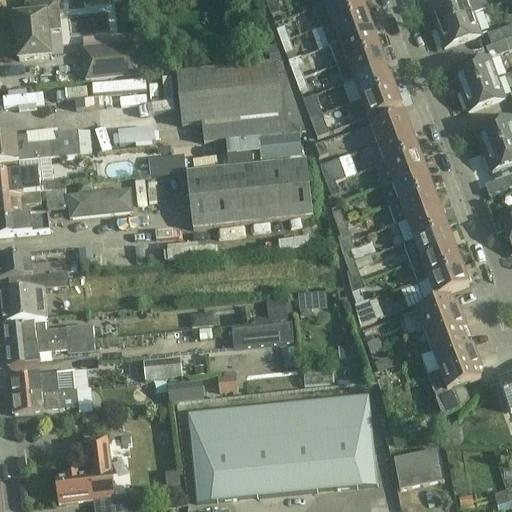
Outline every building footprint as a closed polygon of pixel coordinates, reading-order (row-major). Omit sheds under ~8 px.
[(322,32),(324,31),(323,30),(366,14),(360,0),(345,0),(325,8),(314,12),(322,32)] [(457,0),(429,11),(436,31),(473,18),(466,0),(457,0)] [(15,20),(19,64),(51,61),(47,18),(59,17),(57,4),(26,7),(27,19),(15,20)] [(275,5),(267,8),(271,20),(280,17),(275,5)] [(330,49),(373,33),(366,14),(323,30),(324,31),(330,49)] [(473,18),(436,31),(444,52),(481,38),(473,18)] [(487,38),(492,49),(511,41),(511,30),(511,29),(487,38)] [(277,34),(281,46),(289,43),(285,31),(277,34)] [(338,69),(346,66),(380,53),(373,33),(330,49),(338,69)] [(486,52),(489,61),(490,63),(511,54),(511,41),(492,49),(486,52)] [(289,43),(281,46),(285,58),(294,55),(289,43)] [(83,52),(86,84),(138,79),(135,47),(83,52)] [(346,66),(354,85),(388,72),(380,53),(346,66)] [(304,68),(301,60),(288,65),(295,84),(304,81),(299,69),(304,68)] [(453,75),(460,95),(497,82),(490,63),(489,61),(453,75)] [(182,130),(202,128),(204,147),(307,135),(283,67),(176,78),(182,130)] [(354,85),(361,104),(395,91),(388,72),(354,85)] [(304,81),(295,84),(300,96),(308,93),(304,81)] [(497,82),(460,95),(468,116),(505,102),(497,82)] [(395,91),(361,104),(368,123),(402,110),(395,91)] [(65,95),(25,95),(25,108),(65,108),(65,95)] [(302,104),(310,123),(322,118),(315,99),(302,104)] [(370,129),(377,148),(411,135),(404,116),(370,129)] [(145,118),(145,129),(172,128),(172,117),(145,118)] [(329,138),(325,126),(322,118),(310,123),(317,142),(329,138)] [(475,135),(483,155),(511,143),(511,121),(475,135)] [(117,143),(141,142),(140,131),(117,132),(117,143)] [(0,167),(6,167),(20,166),(79,161),(77,136),(58,138),(58,134),(26,137),(27,141),(3,143),(0,142),(0,167)] [(377,148),(385,167),(419,155),(411,135),(377,148)] [(511,143),(483,155),(491,176),(511,167),(511,143)] [(315,149),(320,161),(328,158),(323,146),(315,149)] [(176,169),(198,170),(199,156),(177,155),(176,169)] [(383,190),(392,186),(426,174),(419,155),(385,167),(376,170),(383,190)] [(327,189),(335,186),(345,182),(338,163),(319,170),(327,189)] [(187,178),(193,233),(313,221),(307,165),(187,178)] [(0,201),(40,198),(46,197),(48,197),(65,195),(64,185),(43,187),(42,174),(21,176),(20,166),(6,167),(0,167),(0,201)] [(392,186),(399,206),(433,193),(426,174),(392,186)] [(177,202),(176,176),(167,176),(167,202),(177,202)] [(511,187),(509,180),(503,182),(485,189),(489,200),(511,191),(511,187)] [(335,186),(327,189),(331,201),(339,198),(335,186)] [(70,202),(72,223),(132,217),(130,196),(93,200),(92,189),(80,191),(81,201),(70,202)] [(396,228),(406,225),(440,212),(433,193),(399,206),(389,210),(396,228)] [(0,201),(0,222),(30,221),(29,210),(41,209),(40,198),(0,201)] [(406,225),(414,244),(447,231),(440,212),(406,225)] [(332,218),(336,229),(345,226),(340,214),(332,218)] [(511,217),(501,222),(511,250),(511,217)] [(30,221),(0,222),(0,240),(50,236),(48,219),(30,221)] [(351,238),(349,238),(345,226),(336,229),(341,241),(338,242),(340,250),(353,245),(351,238)] [(414,244),(421,263),(455,250),(447,231),(414,244)] [(295,244),(326,243),(326,233),(295,234),(295,244)] [(342,257),(346,269),(355,266),(350,254),(355,253),(352,247),(354,246),(353,245),(340,250),(342,257)] [(123,262),(121,248),(108,250),(110,264),(123,262)] [(410,267),(417,286),(462,269),(455,250),(421,263),(410,267)] [(0,284),(11,283),(67,277),(71,277),(70,269),(63,269),(63,266),(31,269),(30,258),(0,260),(0,284)] [(347,277),(350,290),(362,285),(357,273),(373,267),(370,260),(355,266),(346,269),(349,276),(347,277)] [(462,269),(417,286),(425,306),(469,289),(462,269)] [(67,277),(11,283),(12,296),(0,297),(4,328),(47,323),(44,294),(68,291),(67,277)] [(352,297),(356,309),(365,306),(360,294),(365,293),(362,285),(350,290),(352,297)] [(416,315),(424,336),(462,322),(458,309),(453,311),(450,303),(416,315)] [(365,306),(356,309),(360,330),(377,324),(369,304),(365,306)] [(424,336),(432,356),(466,344),(463,336),(467,334),(462,322),(424,336)] [(6,351),(68,345),(94,342),(93,331),(66,333),(46,335),(45,327),(4,331),(6,351)] [(191,357),(188,335),(141,340),(143,361),(191,357)] [(421,360),(428,380),(478,362),(473,349),(468,351),(466,344),(432,356),(421,360)] [(68,345),(6,351),(9,372),(39,368),(38,358),(69,355),(68,345)] [(180,362),(144,366),(146,384),(182,380),(180,362)] [(478,362),(428,380),(443,420),(460,414),(469,403),(464,391),(481,384),(478,376),(482,374),(478,362)] [(10,382),(12,400),(42,397),(60,396),(75,394),(73,375),(58,376),(30,380),(10,382)] [(218,379),(219,398),(239,397),(237,378),(218,379)] [(511,415),(511,379),(498,385),(510,417),(511,415)] [(377,385),(382,398),(393,393),(388,380),(377,385)] [(42,397),(12,400),(13,418),(33,416),(92,410),(90,392),(75,394),(60,396),(42,397)] [(189,418),(197,507),(377,489),(368,400),(189,418)] [(114,407),(100,410),(103,423),(117,420),(114,407)] [(59,508),(78,506),(98,503),(99,511),(126,511),(125,499),(115,501),(112,475),(111,476),(107,441),(86,443),(90,476),(79,477),(79,476),(64,477),(65,481),(55,482),(59,508)] [(445,485),(438,454),(394,464),(401,495),(445,485)] [(387,500),(388,511),(414,511),(413,497),(387,500)]
